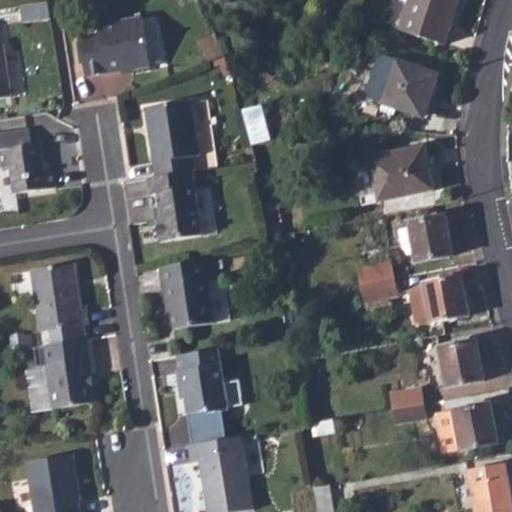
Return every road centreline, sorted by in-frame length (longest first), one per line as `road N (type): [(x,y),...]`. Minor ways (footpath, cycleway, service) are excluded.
road 1 (residential): [(511,278),(490,198),(486,136),(489,66),(509,0)]
road 2 (residential): [(110,231),(152,499)]
